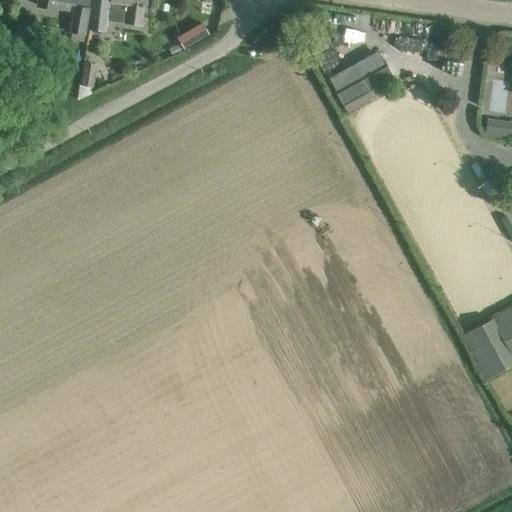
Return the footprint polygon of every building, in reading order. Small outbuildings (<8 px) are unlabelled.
[(74,10),(70,40),(83,42),(89,0),(39,0),(39,5),(74,10)] [(105,20),(141,24),(144,0),(110,0),(111,0),(108,0),(92,0),(89,28),(104,30),(105,20)] [(200,23),(178,37),(185,48),(207,34),(200,23)] [(329,77),(347,109),(399,79),(381,48),(329,77)] [(85,62),(82,85),(93,87),(97,64),(85,62)] [(511,304),(466,327),(489,374),(511,362),(511,304)]
